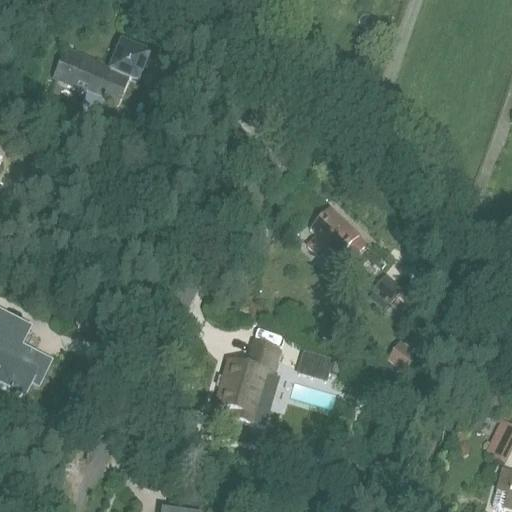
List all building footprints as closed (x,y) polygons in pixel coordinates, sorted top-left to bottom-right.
[(100,117),(106,103),(117,108),(129,80),(137,83),(147,58),(124,50),(114,72),(65,52),(53,81),(86,95),(80,109),(100,117)] [(173,145),(139,127),(129,145),(163,164),(173,145)] [(310,231),(316,237),(305,249),(318,261),(329,249),(340,259),(345,254),(354,262),(367,247),(358,240),(359,239),(329,211),(310,231)] [(371,242),(382,233),(366,215),(355,225),(371,242)] [(399,295),(382,279),(369,293),(386,308),(399,295)] [(30,330),(0,314),(0,369),(1,370),(0,371),(0,384),(24,397),(31,384),(38,388),(51,363),(21,348),(30,330)] [(416,357),(398,343),(383,362),(402,376),(416,357)] [(216,406),(234,412),(231,422),(262,430),(268,411),(256,408),(259,397),(265,378),(271,380),(279,353),(276,352),(276,351),(252,344),(245,370),(228,366),(216,406)] [(297,371),(326,379),(330,363),(301,355),(297,371)] [(511,429),(499,424),(484,455),(503,464),(511,446),(511,429)] [(511,511),(511,473),(502,470),(495,494),(496,494),(492,508),(492,510),(493,511),(502,511),(503,511),(504,511),(511,511)]
